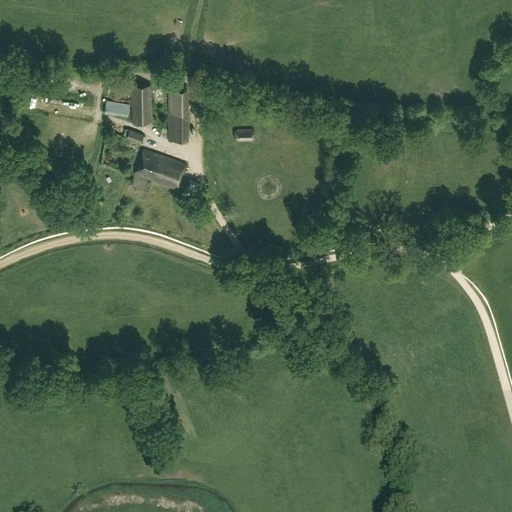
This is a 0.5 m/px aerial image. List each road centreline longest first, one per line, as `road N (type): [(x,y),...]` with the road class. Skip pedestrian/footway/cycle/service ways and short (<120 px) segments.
road 1 (track): [(202,0),(189,67),(205,189),(239,249),(260,268)]
road 2 (track): [(0,265),(40,246),(114,234),(233,270),(260,268)]
road 3 (track): [(260,268),(378,249),(442,263)]
road 4 (track): [(442,263),(478,303),(511,413)]
